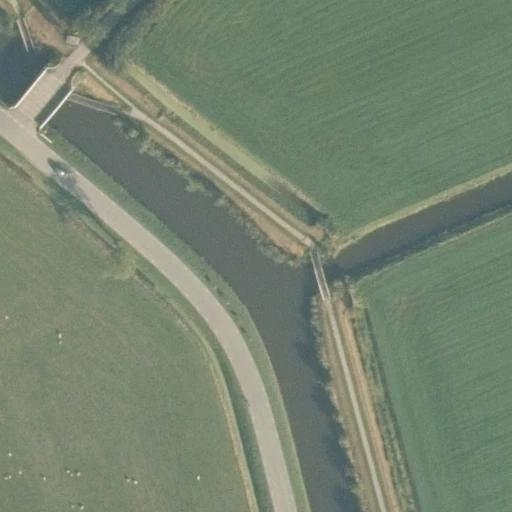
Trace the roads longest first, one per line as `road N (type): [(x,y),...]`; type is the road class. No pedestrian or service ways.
road 1 (secondary): [(285,511),(252,389),(218,319),(140,238),(13,131)]
road 2 (unclassified): [(13,131),(132,0)]
